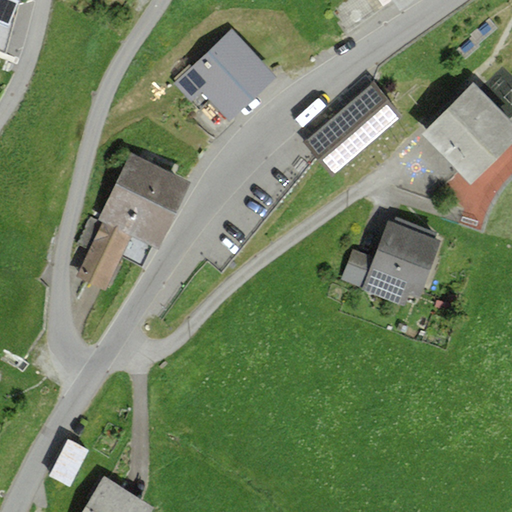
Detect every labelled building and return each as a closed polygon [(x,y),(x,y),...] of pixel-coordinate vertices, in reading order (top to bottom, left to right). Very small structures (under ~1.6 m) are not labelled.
[(15,0),(0,0),(0,17),(8,21),(15,0)] [(392,0),(393,1),(399,9),(411,0),(392,0)] [(233,31),(176,85),(192,102),(200,94),(225,120),(274,74),(233,31)] [(374,81),(303,141),(332,175),(403,115),(374,81)] [(511,121),(473,81),(423,132),(469,183),(511,140),(511,121)] [(190,180),(130,152),(98,219),(152,245),(158,248),(190,180)] [(78,276),(107,289),(119,264),(122,265),(126,258),(142,266),(152,245),(98,219),(91,216),(78,244),(91,250),(78,276)] [(374,257),(353,249),(342,279),(362,286),(361,289),(404,305),(409,292),(420,296),(441,239),(435,237),(437,232),(396,216),(394,222),(388,219),(374,257)] [(88,449),(68,439),(50,477),(70,486),(88,449)] [(151,511),(155,506),(103,475),(81,511),(151,511)]
